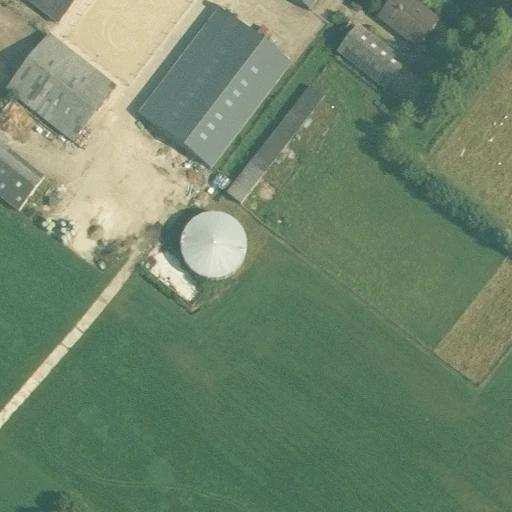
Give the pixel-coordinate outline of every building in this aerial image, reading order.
[(23,0),(122,77),(156,33),(113,0),(23,0)] [(167,0),(183,14),(195,0),(167,0)] [(297,0),(312,11),(320,0),(297,0)] [(419,49),(440,22),(411,0),(394,0),(380,18),(419,49)] [(210,171),(291,65),(218,9),(137,115),(210,171)] [(384,92),(406,64),(357,26),(335,54),(384,92)] [(72,144),(116,89),(49,35),(5,91),(72,144)] [(240,205),(323,98),(310,88),(226,194),(240,205)] [(0,200),(17,214),(44,179),(0,144),(0,200)] [(212,282),(217,282),(222,280),(227,278),(232,276),(235,272),(239,268),(242,264),(244,259),(245,254),(245,249),(245,244),(244,239),(242,234),(239,229),(235,225),(231,222),(227,219),(222,217),(217,216),(212,216),(207,216),(202,217),(197,219),(193,222),(189,225),(185,229),(183,234),(181,239),(179,244),(179,249),(179,254),(181,259),(183,264),(185,268),(189,272),(193,276),(197,278),(202,280),(207,282),(212,282)]
